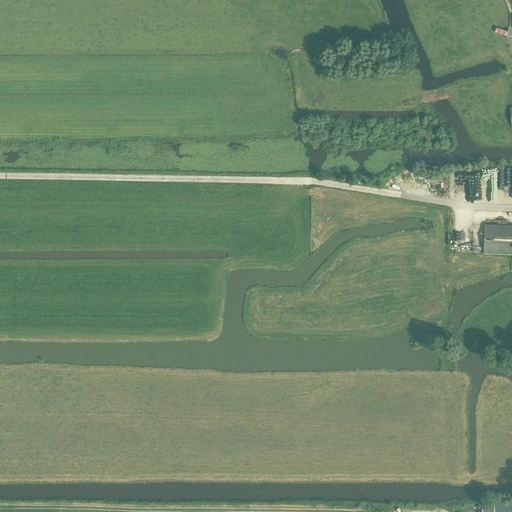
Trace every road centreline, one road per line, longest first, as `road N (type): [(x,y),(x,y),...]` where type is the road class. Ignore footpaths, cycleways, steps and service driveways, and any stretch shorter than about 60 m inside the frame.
road 1 (track): [(400,195),(315,181),(0,176)]
road 2 (track): [(360,511),(0,506)]
